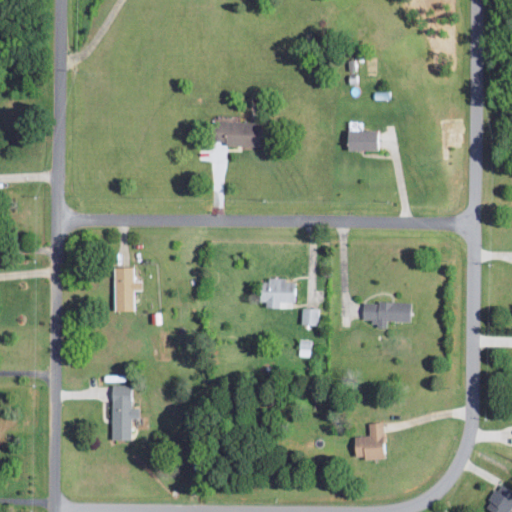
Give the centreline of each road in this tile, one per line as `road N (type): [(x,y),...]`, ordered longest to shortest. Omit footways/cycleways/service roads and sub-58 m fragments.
road 1 (residential): [(54,507),(378,511),(408,506),(445,481),(471,417),(474,0)]
road 2 (residential): [(60,0),(53,511)]
road 3 (residential): [(474,222),(57,217)]
